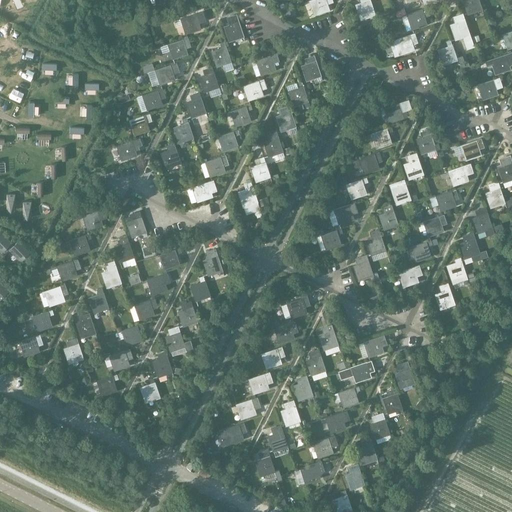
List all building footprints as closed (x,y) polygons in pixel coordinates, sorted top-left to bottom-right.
[(328,9),(324,0),(309,0),(314,14),(328,9)] [(364,0),(365,2),(356,5),(360,19),(374,15),(369,0),(364,0)] [(463,0),(468,14),(482,9),(478,0),(463,0)] [(425,23),(422,14),(427,13),(426,8),(406,15),(411,28),(425,23)] [(202,12),(180,19),(185,32),(199,28),(198,22),(204,20),(202,12)] [(453,23),(449,24),(454,40),(461,38),(465,50),(473,47),(469,34),(462,14),(462,13),(451,17),(453,23)] [(229,41),(243,36),(236,15),(227,18),(229,25),(224,27),(229,41)] [(508,48),(511,46),(511,30),(503,34),(508,48)] [(394,40),(389,41),(394,54),(395,55),(399,54),(413,49),(410,40),(415,38),(413,33),(394,40)] [(187,38),(167,44),(172,58),(186,53),(184,48),(187,48),(185,43),(188,42),(187,38)] [(447,47),(438,50),(443,64),(457,60),(450,40),(445,42),(447,47)] [(221,49),(211,52),(216,66),(230,61),(224,42),(219,43),(221,49)] [(511,51),(484,62),(486,67),(492,65),(495,73),(510,68),(508,64),(511,62),(511,51)] [(275,70),(272,60),(277,59),(275,54),(256,60),(261,74),(275,70)] [(311,63),(301,66),(306,80),(320,75),(313,56),(309,57),(311,63)] [(176,63),(155,70),(159,84),(173,79),(172,74),(179,72),(176,63)] [(208,74),(199,77),(204,91),(217,86),(211,67),(206,68),(208,74)] [(497,78),(478,85),(483,99),(497,94),(495,88),(500,86),(497,78)] [(262,95),(259,86),(264,84),(263,79),(243,86),(248,100),(262,95)] [(298,88),(289,91),(293,105),(307,101),(301,81),(296,82),(298,88)] [(162,88),(142,95),(146,109),(161,104),(159,99),(162,98),(160,94),(163,93),(162,88)] [(191,101),(186,102),(191,116),(205,112),(198,92),(194,93),(195,96),(190,98),(191,101)] [(403,101),(384,108),(388,122),(402,117),(406,116),(404,111),(406,110),(403,101)] [(249,120),(246,111),(251,109),(250,105),(230,111),(235,125),(249,120)] [(285,113),(276,116),(281,131),(295,126),(288,106),(284,108),(285,113)] [(149,113),(129,120),(134,134),(148,129),(146,124),(149,123),(147,119),(150,118),(149,113)] [(183,125),(173,128),(178,142),(192,137),(186,118),(181,119),(183,125)] [(390,143),(386,133),(392,131),(391,127),(371,133),(376,147),(390,143)] [(421,137),(415,139),(420,154),(421,153),(435,148),(429,129),(424,130),(425,133),(420,134),(421,137)] [(236,146),(233,136),(239,134),(237,130),(218,136),(222,150),(236,146)] [(273,139),(264,142),(268,156),(282,151),(276,132),(271,133),(273,139)] [(135,155),(132,145),(138,143),(136,139),(117,145),(121,159),(135,155)] [(461,146),(466,160),(480,155),(478,149),(481,148),(479,144),(482,144),(480,139),(461,146)] [(170,150),(161,153),(166,167),(180,162),(173,143),(169,144),(170,150)] [(378,152),(359,159),(363,173),(377,168),(375,163),(381,161),(379,157),(378,152)] [(408,162),(402,164),(407,179),(409,178),(423,174),(416,154),(416,153),(406,156),(408,162)] [(224,171),(220,161),(226,159),(225,155),(205,162),(210,176),(224,171)] [(261,164),(251,167),(255,181),(269,177),(263,157),(259,158),(261,164)] [(507,165),(498,168),(503,182),(511,178),(511,162),(510,157),(506,159),(507,165)] [(469,164),(449,171),(453,185),(467,180),(466,175),(472,172),(469,164)] [(365,193),(362,184),(367,182),(366,177),(346,184),(351,198),(365,193)] [(410,199),(404,179),(390,184),(396,204),(410,199)] [(212,180),(192,187),(197,201),(211,196),(210,192),(216,191),(212,180)] [(498,181),(488,184),(490,191),(486,193),(490,207),(504,202),(498,181)] [(248,189),(238,192),(243,206),(257,202),(250,182),(246,184),(248,189)] [(455,206),(452,196),(458,194),(456,189),(436,196),(441,210),(455,206)] [(353,203),(333,209),(338,223),(352,219),(350,213),(356,211),(353,203)] [(386,213),(379,215),(384,229),(398,224),(391,204),(387,206),(384,207),(386,213)] [(477,217),(473,218),(478,232),(484,230),(486,235),(493,233),(485,207),(478,209),(479,213),(476,213),(477,217)] [(101,224),(98,215),(103,213),(102,209),(82,215),(87,229),(101,224)] [(130,217),(126,218),(132,236),(146,231),(139,212),(130,215),(130,217)] [(443,231),(440,221),(445,220),(443,215),(424,221),(429,236),(443,231)] [(340,244),(337,235),(342,233),(340,228),(321,235),(326,248),(340,244)] [(372,239),(366,241),(371,255),(386,250),(379,230),(370,233),(372,239)] [(0,252),(1,253),(6,247),(10,243),(0,232),(0,252)] [(465,242),(461,243),(466,258),(473,255),(475,260),(481,258),(480,253),(473,233),(466,235),(467,238),(464,239),(465,242)] [(88,249),(85,240),(91,238),(89,234),(69,240),(74,254),(88,249)] [(120,245),(114,247),(119,262),(133,257),(127,237),(122,239),(118,240),(120,245)] [(30,251),(19,240),(13,246),(10,243),(6,247),(1,253),(4,256),(9,251),(20,261),(30,251)] [(430,256),(427,247),(433,245),(431,240),(412,247),(416,261),(430,256)] [(179,264),(175,254),(181,252),(180,248),(160,254),(165,268),(179,264)] [(208,259),(203,261),(208,275),(222,270),(215,249),(206,252),(208,259)] [(359,264),(354,266),(359,280),(373,275),(366,256),(366,255),(357,258),(359,264)] [(456,262),(447,266),(448,269),(453,283),(466,278),(467,278),(466,274),(461,258),(460,258),(455,260),(456,262)] [(57,265),(45,269),(46,274),(51,273),(52,276),(59,273),(61,280),(76,275),(74,270),(77,269),(75,264),(78,263),(77,259),(76,259),(57,265)] [(107,271),(102,273),(107,286),(120,282),(114,262),(113,261),(105,264),(107,271)] [(416,276),(421,274),(418,265),(399,272),(404,286),(417,281),(416,276)] [(467,278),(466,278),(468,283),(475,281),(472,272),(466,274),(467,278)] [(166,289),(163,280),(169,278),(167,273),(148,280),(152,294),(166,289)] [(200,282),(190,286),(195,300),(209,295),(203,276),(198,277),(200,282)] [(442,292),(436,294),(441,308),(455,304),(448,283),(440,286),(442,292)] [(63,300),(60,290),(65,289),(64,285),(44,291),(49,305),(63,300)] [(99,295),(89,298),(94,312),(108,307),(101,288),(97,289),(99,295)] [(306,312),(303,303),(308,301),(307,296),(287,303),(292,316),(306,312)] [(153,314),(150,305),(156,303),(155,299),(135,305),(139,319),(153,314)] [(183,310),(178,312),(183,326),(197,321),(190,301),(186,303),(186,301),(180,302),(183,310)] [(51,325),(48,316),(53,314),(52,309),(32,316),(36,330),(51,325)] [(80,322),(76,323),(81,338),(95,333),(89,313),(84,315),(79,316),(80,322)] [(293,338),(290,328),(296,326),(294,321),(274,328),(279,342),(293,338)] [(141,340),(138,330),(143,328),(142,324),(122,330),(127,345),(141,340)] [(329,332),(319,335),(324,349),(338,345),(332,325),(327,326),(329,332)] [(169,336),(166,337),(172,356),(186,351),(184,346),(182,339),(178,327),(167,330),(169,336)] [(38,351),(35,342),(40,340),(39,335),(19,341),(24,356),(38,351)] [(384,335),(364,342),(369,356),(383,351),(381,346),(387,344),(385,340),(384,335)] [(68,347),(64,348),(69,362),(82,358),(76,338),(72,340),(66,342),(68,347)] [(191,341),(185,343),(188,352),(194,350),(191,341)] [(280,362),(277,353),(283,351),(281,347),(262,353),(266,367),(280,362)] [(129,365),(126,356),(131,354),(129,349),(109,356),(114,370),(129,365)] [(307,361),(311,374),(325,370),(319,349),(309,352),(312,359),(307,361)] [(158,354),(160,360),(153,362),(157,376),(172,371),(165,352),(158,354)] [(372,360),(339,371),(341,377),(354,373),(356,381),(371,376),(369,371),(375,369),(372,360)] [(400,372),(396,374),(400,387),(414,383),(407,363),(407,361),(397,365),(400,372)] [(269,372),(249,378),(254,393),(268,388),(266,383),(272,381),(269,372)] [(116,390),(113,381),(118,379),(117,375),(97,381),(101,395),(116,390)] [(299,384),(294,386),(299,400),(313,395),(306,376),(301,377),(302,380),(298,382),(299,384)] [(150,384),(140,388),(145,401),(159,397),(152,377),(148,379),(150,384)] [(357,401),(354,392),(360,390),(358,386),(339,392),(343,406),(357,401)] [(392,396),(383,399),(388,413),(402,408),(395,388),(390,390),(392,396)] [(256,397),(236,404),(241,418),(255,413),(253,408),(259,406),(258,401),(257,401),(256,397)] [(285,409),(281,410),(286,425),(300,421),(293,401),(289,402),(284,404),(285,409)] [(345,427),(342,417),(347,416),(346,411),(326,417),(330,431),(345,427)] [(375,423),(371,424),(375,438),(389,434),(382,414),(382,413),(373,416),(375,423)] [(242,438),(239,429),(245,427),(243,422),(218,431),(223,445),(242,438)] [(273,435),(269,436),(273,450),(287,445),(281,426),(276,427),(276,426),(271,428),(273,435)] [(315,442),(313,443),(318,457),(332,452),(331,447),(336,445),(335,441),(336,440),(335,436),(315,442)] [(364,447),(358,449),(363,463),(376,459),(371,442),(370,438),(361,441),(364,447)] [(262,458),(256,461),(260,475),(274,470),(268,451),(268,450),(261,453),(262,458)] [(301,468),(299,469),(303,482),(305,482),(309,480),(319,477),(317,472),(324,470),(322,466),(321,461),(320,462),(319,459),(315,460),(316,463),(301,468)] [(190,461),(186,467),(193,472),(197,467),(190,461)] [(345,475),(347,480),(350,489),(364,484),(357,464),(353,466),(355,472),(345,475)] [(342,497),(333,500),(336,511),(343,511),(351,509),(345,490),(340,491),(342,497)]
